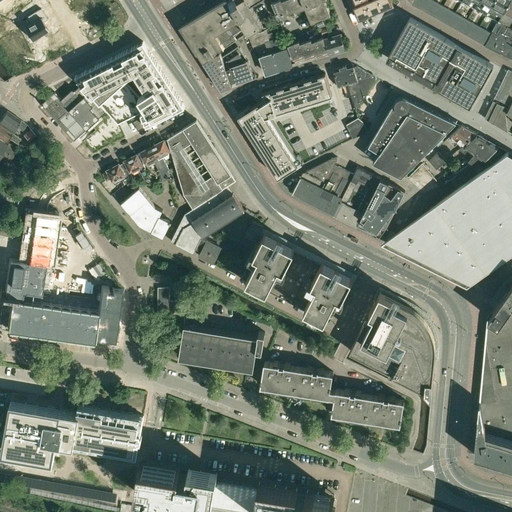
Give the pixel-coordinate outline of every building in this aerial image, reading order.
[(27,0),(13,0),(15,2),(7,7),(15,20),(25,13),(28,18),(41,9),(35,0),(30,3),(27,0)] [(233,34),(244,27),(227,0),(223,0),(181,26),(203,61),(204,61),(220,50),(236,39),(233,34)] [(265,29),(250,4),(257,0),(227,0),(244,27),(247,32),(249,37),(265,29)] [(325,22),(323,17),(331,14),(325,0),(274,0),(272,1),(279,19),(288,15),(287,12),(296,9),(297,12),(304,10),(309,23),(318,19),(320,24),(325,22)] [(377,0),(367,0),(365,1),(370,13),(382,9),(377,0)] [(391,0),(377,0),(382,9),(393,4),(391,0)] [(422,0),(421,3),(418,7),(424,11),(430,0),(422,0)] [(434,0),(430,0),(424,11),(430,14),(432,10),(434,6),(437,1),(434,0)] [(476,0),(474,5),(473,6),(499,20),(500,19),(510,0),(476,0)] [(487,41),(485,45),(500,52),(511,57),(511,0),(510,0),(500,19),(499,20),(492,32),(489,37),(487,41)] [(365,1),(354,6),(359,18),(370,13),(365,1)] [(31,24),(24,29),(31,40),(48,29),(43,22),(47,19),(41,9),(28,18),(27,18),(31,24)] [(445,17),(443,21),(448,24),(455,12),(450,9),(447,13),(445,17)] [(455,12),(448,24),(454,27),(457,23),(459,19),(461,15),(455,12)] [(494,64),(410,16),(387,58),(470,105),(494,64)] [(469,30),(467,35),(473,38),(480,26),(474,22),(469,30)] [(480,26),(473,38),(478,41),(485,29),(480,26)] [(265,42),(270,40),(266,29),(265,29),(249,37),(253,46),(265,42)] [(324,38),(329,52),(330,53),(347,48),(341,33),(324,38)] [(329,52),(324,38),(323,36),(312,40),(311,38),(300,42),(299,39),(288,44),(294,60),(305,55),(306,58),(314,55),(315,57),(329,52)] [(274,39),(270,40),(279,68),(292,64),(286,45),(277,48),(274,39)] [(264,55),(261,56),(266,73),(279,68),(270,40),(265,42),(268,50),(263,52),(264,55)] [(143,41),(75,75),(82,83),(107,111),(115,120),(128,113),(130,117),(142,111),(146,125),(185,106),(143,41)] [(220,50),(204,61),(222,89),(232,85),(231,81),(235,79),(236,80),(237,82),(240,81),(241,82),(259,75),(258,74),(254,76),(253,73),(256,71),(238,45),(222,56),(220,50)] [(353,63),(343,66),(352,94),(356,110),(375,78),(372,76),(372,74),(358,66),(354,67),(353,63)] [(334,69),(331,70),(336,88),(344,85),(347,96),(352,94),(343,66),(334,69)] [(510,105),(511,99),(511,69),(508,68),(494,97),(510,105)] [(251,106),(238,114),(270,164),(273,162),(277,167),(274,169),(278,176),(281,175),(298,163),(267,115),(332,95),(326,73),(318,75),(319,77),(312,79),(312,77),(305,79),(305,81),(299,83),(298,81),(291,84),(291,85),(285,87),(284,86),(277,88),(278,90),(271,92),(271,90),(263,92),(265,100),(258,103),(257,103),(251,106)] [(55,92),(42,103),(74,139),(107,111),(82,83),(76,89),(75,89),(74,89),(73,88),(62,99),(55,92)] [(456,120),(406,96),(403,95),(400,95),(398,96),(396,98),(369,144),(380,150),(373,160),(402,174),(456,120)] [(507,112),(511,115),(511,99),(510,105),(508,107),(493,100),(485,117),(508,132),(506,114),(507,112)] [(0,118),(0,123),(11,132),(16,125),(22,130),(26,123),(20,119),(8,111),(5,111),(0,118)] [(138,130),(146,126),(143,116),(134,121),(138,130)] [(236,180),(215,146),(197,119),(184,127),(184,128),(168,138),(185,193),(193,207),(229,185),(236,180)] [(356,120),(347,125),(353,138),(368,131),(368,130),(364,123),(359,119),(356,120)] [(11,132),(0,123),(0,137),(6,141),(8,137),(17,143),(20,138),(11,132)] [(463,145),(477,132),(463,124),(462,124),(447,138),(453,144),(457,140),(463,145)] [(30,141),(37,135),(30,128),(23,135),(30,141)] [(475,152),(488,139),(477,132),(463,145),(460,148),(465,153),(463,155),(466,157),(467,158),(473,151),(475,152)] [(171,179),(168,169),(169,169),(163,157),(170,153),(168,150),(169,150),(164,139),(152,145),(166,171),(168,180),(171,179)] [(485,159),(499,145),(488,139),(475,152),(473,151),(467,158),(466,157),(451,168),(456,175),(471,164),(473,162),(477,165),(482,157),(485,159)] [(0,155),(1,154),(10,159),(16,151),(6,145),(7,144),(0,140),(0,155)] [(166,171),(152,145),(141,151),(146,162),(147,161),(149,164),(156,160),(162,172),(164,180),(168,180),(166,171)] [(474,280),(505,256),(511,251),(511,153),(507,150),(437,202),(431,207),(426,213),(402,247),(422,256),(466,279),(471,281),(474,280)] [(438,151),(429,160),(437,169),(447,160),(438,151)] [(137,153),(125,160),(130,170),(132,169),(133,172),(140,169),(146,179),(148,184),(154,182),(142,160),(141,161),(137,153)] [(315,202),(335,164),(338,157),(337,157),(332,158),(331,158),(305,171),(303,172),(301,176),(293,192),(315,202)] [(42,158),(41,158),(32,165),(36,171),(46,164),(42,158)] [(104,173),(107,180),(112,177),(115,183),(123,179),(125,184),(130,179),(129,177),(128,176),(127,177),(119,163),(114,165),(113,164),(108,167),(109,168),(107,169),(109,171),(104,173)] [(334,212),(354,173),(335,164),(315,202),(334,212)] [(381,177),(358,166),(354,173),(334,212),(358,224),(381,177)] [(381,177),(358,224),(382,236),(405,190),(381,177)] [(57,192),(53,188),(49,182),(38,189),(46,201),(57,193),(57,192)] [(237,213),(243,209),(244,210),(245,210),(244,208),(243,208),(234,194),(235,194),(233,192),(229,185),(193,207),(185,212),(171,240),(175,242),(175,243),(194,252),(203,235),(204,236),(204,235),(210,231),(210,232),(211,231),(211,230),(216,227),(217,227),(218,227),(217,226),(223,222),(224,223),(224,222),(230,218),(230,219),(231,218),(231,217),(237,214),(238,214),(237,213)] [(171,222),(172,220),(170,219),(170,220),(160,215),(163,209),(156,206),(139,186),(121,202),(140,224),(145,227),(152,230),(152,231),(164,237),(171,222)] [(122,288),(118,287),(117,287),(101,285),(99,300),(42,292),(46,263),(54,265),(55,256),(59,229),(61,215),(28,211),(25,210),(18,256),(18,259),(9,257),(5,287),(6,288),(5,293),(1,293),(1,296),(3,296),(0,314),(3,314),(2,322),(7,323),(7,327),(94,339),(94,336),(115,339),(115,334),(122,288)] [(250,236),(257,240),(264,225),(253,219),(242,242),(246,244),(250,236)] [(0,233),(12,237),(14,229),(0,224),(0,233)] [(351,279),(263,234),(242,276),(330,321),(334,313),(351,279)] [(213,262),(221,246),(224,240),(219,238),(216,243),(207,239),(199,255),(213,262)] [(238,274),(241,269),(231,264),(228,269),(238,274)] [(511,282),(494,307),(490,314),(489,315),(488,317),(488,318),(487,319),(487,320),(487,321),(487,322),(488,323),(493,331),(486,332),(484,353),(487,353),(492,383),(481,385),(474,454),(511,465),(511,282)] [(185,314),(185,310),(186,310),(186,308),(186,305),(185,305),(185,303),(185,300),(170,300),(170,287),(158,287),(158,315),(185,315),(185,314)] [(375,300),(350,350),(431,391),(432,391),(434,366),(431,365),(432,351),(432,345),(432,339),(431,334),(429,329),(430,328),(431,328),(431,327),(431,326),(431,325),(431,324),(430,323),(430,322),(429,322),(428,322),(427,321),(426,321),(426,322),(425,322),(422,318),(418,314),(413,310),(408,307),(382,294),(378,301),(375,300)] [(197,327),(185,325),(184,325),(179,355),(180,356),(181,353),(254,365),(253,368),(254,368),(257,348),(263,349),(266,332),(259,331),(258,337),(197,327)] [(295,390),(299,366),(265,360),(261,384),(295,390)] [(299,366),(295,390),(330,395),(333,371),(299,366)] [(366,417),(370,393),(336,388),(335,396),(332,412),(366,417)] [(404,399),(395,397),(370,393),(366,417),(401,423),(404,399)] [(104,448),(130,452),(137,454),(139,441),(139,438),(142,439),(143,432),(141,431),(143,416),(142,416),(80,405),(79,412),(12,400),(7,426),(4,445),(3,449),(53,458),(54,456),(57,438),(62,439),(63,432),(75,434),(73,442),(104,448)] [(259,481),(258,486),(217,479),(218,471),(189,466),(188,474),(180,473),(181,468),(149,463),(140,461),(140,464),(136,486),(135,491),(175,498),(176,496),(184,497),(183,500),(182,505),(181,511),(188,511),(211,511),(211,510),(212,504),(257,511),(332,511),(335,494),(306,489),(305,494),(298,492),(298,488),(259,481)] [(122,503),(120,511),(128,511),(150,511),(151,508),(122,503)]
